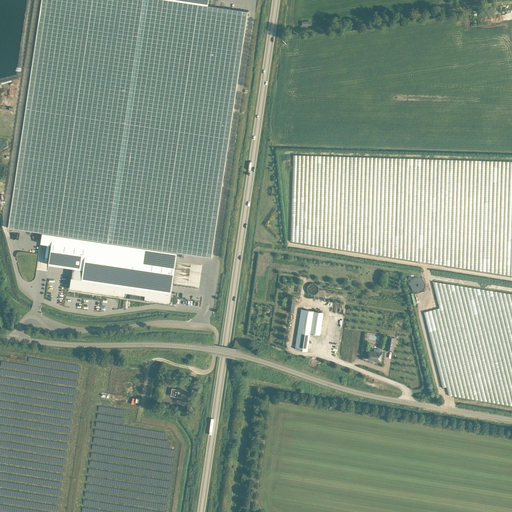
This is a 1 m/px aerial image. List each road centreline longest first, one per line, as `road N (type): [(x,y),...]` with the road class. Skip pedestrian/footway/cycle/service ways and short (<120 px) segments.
road 1 (primary): [(201,511),(276,0)]
road 2 (unclassified): [(511,420),(351,391),(210,349),(18,339)]
road 3 (unclassified): [(189,369),(213,367),(217,334),(209,326),(70,332),(30,317),(18,339)]
road 4 (unknown): [(36,318),(4,228),(25,70)]
road 5 (track): [(289,31),(506,0)]
